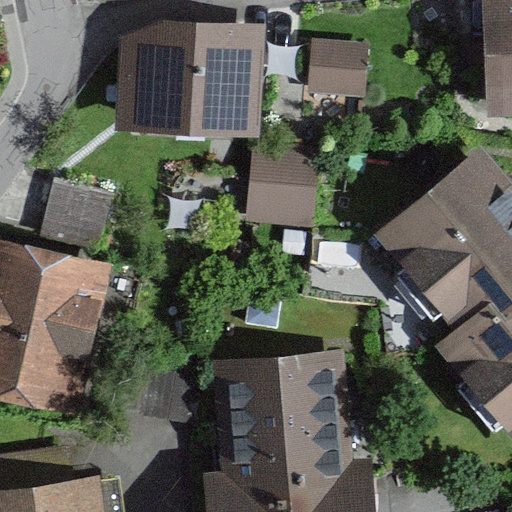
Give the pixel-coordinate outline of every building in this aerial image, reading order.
[(497,63),(475,64),(477,94),(511,93),(511,4),(495,5),(497,63)] [(233,27),(159,23),(127,36),(123,113),(247,119),(250,65),(231,64),(233,27)] [(314,85),(359,88),(362,48),(317,45),(314,85)] [(258,147),(252,215),(308,219),(315,152),(258,147)] [(511,202),(477,161),(393,232),(414,257),(421,257),(453,296),(452,303),(473,328),(453,344),(474,369),(481,369),(511,406),(511,202)] [(44,232),(97,245),(110,192),(58,179),(44,232)] [(93,318),(78,314),(88,268),(0,248),(0,249),(0,378),(60,393),(73,335),(88,338),(93,318)] [(115,410),(194,422),(203,371),(123,357),(115,410)] [(363,511),(364,509),(352,510),(349,472),(341,472),(333,360),(227,368),(233,440),(213,442),(218,511),(363,511)] [(112,511),(109,482),(53,490),(48,452),(0,458),(0,511),(112,511)]
